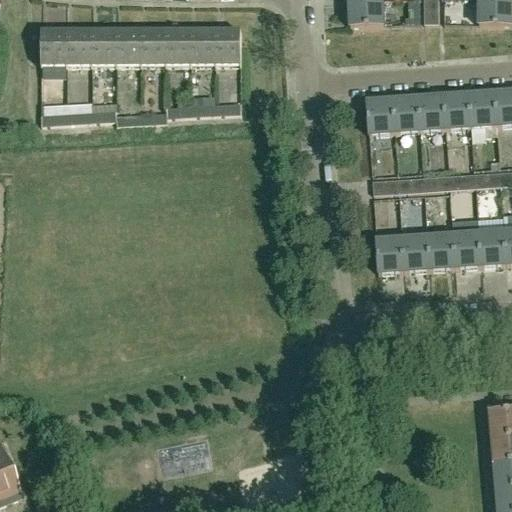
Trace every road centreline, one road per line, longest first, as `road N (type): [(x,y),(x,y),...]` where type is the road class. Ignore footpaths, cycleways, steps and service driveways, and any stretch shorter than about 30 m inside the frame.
road 1 (residential): [(336,327),(304,69)]
road 2 (residential): [(304,69),(511,64)]
road 3 (residential): [(376,511),(336,327)]
road 4 (residential): [(336,327),(511,314)]
